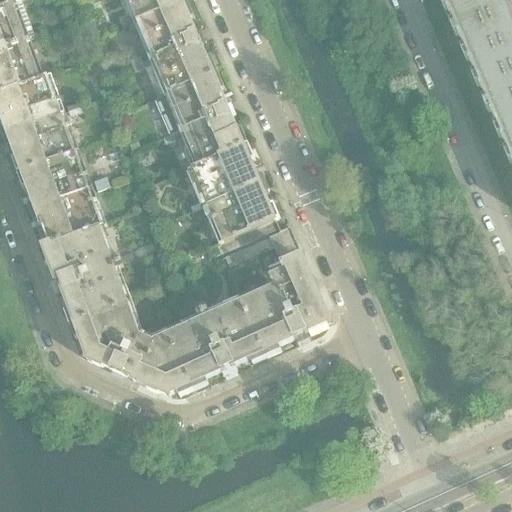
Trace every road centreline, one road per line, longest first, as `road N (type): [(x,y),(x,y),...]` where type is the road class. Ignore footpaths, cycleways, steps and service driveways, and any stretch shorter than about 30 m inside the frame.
road 1 (residential): [(367,339),(164,436),(49,372),(0,239)]
road 2 (residential): [(367,339),(222,0)]
road 3 (residential): [(511,254),(406,0)]
road 4 (residential): [(436,490),(367,339)]
